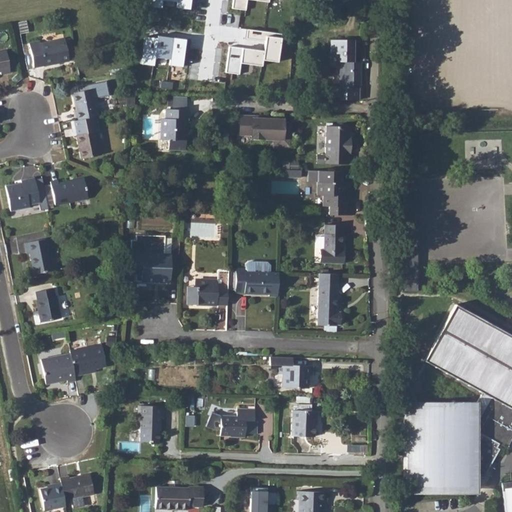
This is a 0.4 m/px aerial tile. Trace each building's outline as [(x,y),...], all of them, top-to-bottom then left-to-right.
[(190,0),(176,0),(176,2),(175,9),(189,10),(190,0)] [(266,0),(232,0),(232,8),(245,10),(246,0),(252,0),(266,2),(266,0)] [(342,20),(342,0),(331,0),(330,19),(342,20)] [(26,21),(18,23),(20,33),(29,32),(26,21)] [(97,24),(77,28),(80,43),(100,39),(97,24)] [(248,29),(246,38),(263,40),(261,60),(277,62),(281,33),(248,29)] [(155,35),(141,34),(138,56),(138,63),(152,64),(153,58),(155,35)] [(171,37),(155,35),(153,58),(169,60),(171,37)] [(186,39),(171,37),(169,60),(168,66),(182,68),(186,39)] [(69,61),(65,39),(41,44),(41,40),(29,43),(34,66),(44,63),(45,66),(69,61)] [(353,40),(330,39),(330,54),(339,54),(339,87),(330,87),(330,99),(358,101),(358,86),(360,86),(360,63),(353,63),(353,40)] [(262,50),(229,46),(225,72),(239,74),(240,63),(260,65),(262,50)] [(6,51),(0,52),(0,72),(1,72),(2,75),(10,73),(6,51)] [(74,110),(76,120),(96,116),(98,116),(92,88),(73,93),(76,110),(74,110)] [(188,95),(167,95),(167,107),(188,108),(188,95)] [(161,118),(160,122),(188,123),(188,109),(172,109),(165,109),(165,118),(161,118)] [(76,127),(73,128),(74,135),(77,134),(81,158),(101,154),(95,128),(98,127),(96,116),(76,120),(75,120),(76,127)] [(252,117),(240,116),(239,125),(282,126),(282,120),(259,120),(252,119),(252,117)] [(188,123),(160,122),(160,139),(168,139),(168,150),(185,151),(186,129),(187,129),(188,123)] [(282,126),(239,125),(239,133),(251,134),(251,137),(252,137),(254,139),(258,139),(261,138),(281,138),(282,126)] [(353,129),(330,128),(329,154),(329,156),(352,157),(352,154),(354,154),(354,143),(353,143),(353,136),(353,129)] [(318,170),(318,181),(317,195),(323,195),(323,206),(330,206),(330,215),(355,215),(355,206),(346,206),(346,200),(349,200),(349,196),(353,196),(353,182),(344,182),(344,171),(318,170)] [(16,183),(6,186),(11,211),(30,207),(29,204),(40,202),(35,177),(21,180),(22,185),(16,186),(16,183)] [(51,181),(51,183),(55,204),(88,198),(84,177),(59,182),(58,179),(51,181)] [(417,178),(402,178),(402,291),(416,291),(417,291),(417,178)] [(321,249),(320,263),(344,263),(344,250),(342,250),(343,225),(326,224),(325,249),(321,249)] [(130,238),(129,271),(136,272),(136,281),(169,282),(170,252),(163,252),(164,235),(135,234),(135,238),(130,238)] [(46,238),(25,243),(27,253),(30,252),(34,274),(53,270),(46,238)] [(234,271),(233,291),(233,293),(243,293),(243,295),(257,295),(256,293),(276,294),(277,272),(269,272),(269,264),(267,262),(247,261),(244,264),(244,268),(234,267),(234,271)] [(217,279),(195,279),(194,287),(186,287),(186,304),(196,305),(196,306),(212,307),(211,305),(226,306),(226,290),(226,289),(217,289),(216,282),(217,279)] [(317,286),(315,325),(335,326),(335,324),(338,325),(339,312),(336,311),(337,287),(317,286)] [(53,288),(36,292),(37,300),(36,301),(40,322),(60,319),(56,296),(55,297),(53,288)] [(407,402),(411,450),(411,493),(479,494),(479,477),(480,475),(480,471),(480,467),(478,465),(483,462),(490,466),(497,452),(499,449),(497,447),(499,444),(506,448),(511,437),(511,336),(455,305),(424,361),(482,393),(477,402),(468,402),(407,402)] [(101,345),(69,352),(69,354),(74,376),(82,375),(81,372),(95,369),(106,367),(101,345)] [(74,376),(69,354),(40,360),(45,385),(67,380),(67,382),(75,381),(74,376)] [(202,354),(191,354),(191,362),(202,362),(202,354)] [(293,357),(270,357),(270,365),(279,365),(279,375),(283,375),(282,387),(310,388),(310,376),(313,376),(313,366),(293,365),(293,357)] [(162,405),(137,405),(137,415),(140,415),(139,441),(148,441),(149,442),(158,443),(158,423),(159,422),(160,415),(162,415),(162,405)] [(237,416),(221,416),(213,412),(206,426),(214,429),(221,430),(220,435),(236,436),(235,437),(244,437),(245,433),(245,421),(254,421),(254,410),(237,409),(237,416)] [(293,410),(292,435),(314,436),(315,423),(317,422),(317,411),(293,410)] [(257,421),(254,421),(245,421),(245,433),(256,434),(257,421)] [(68,476),(60,478),(60,483),(64,500),(93,495),(89,474),(68,478),(68,476)] [(511,511),(511,481),(501,483),(503,511),(511,511)] [(64,500),(60,483),(53,484),(53,486),(39,489),(43,510),(65,506),(64,500)] [(155,487),(155,508),(188,509),(188,506),(201,506),(202,486),(188,486),(188,488),(155,487)] [(265,511),(266,505),(266,493),(266,488),(250,488),(248,511),(265,511)] [(322,511),(323,502),(326,502),(326,492),(296,492),(296,501),(301,501),(300,511),(322,511)] [(276,493),(266,493),(266,505),(276,506),(276,493)]
